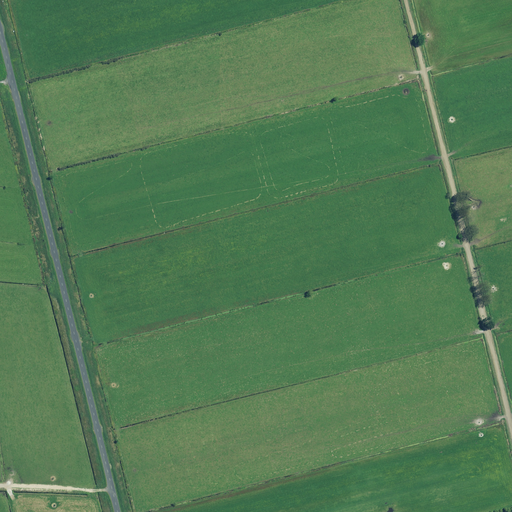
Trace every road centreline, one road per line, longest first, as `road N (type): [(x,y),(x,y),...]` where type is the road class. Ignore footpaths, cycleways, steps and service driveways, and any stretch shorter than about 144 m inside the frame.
road 1 (unclassified): [(0,31),(117,511)]
road 2 (track): [(511,417),(410,0)]
